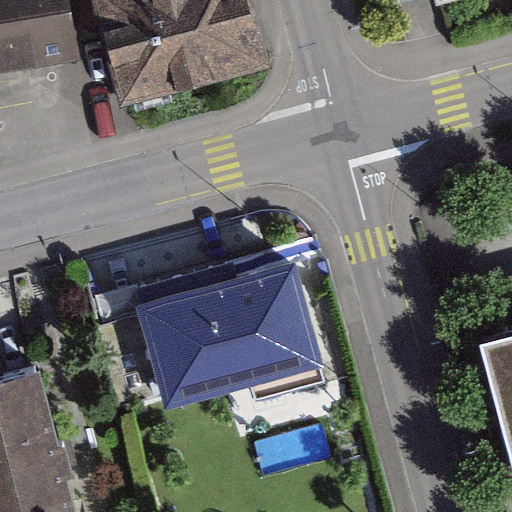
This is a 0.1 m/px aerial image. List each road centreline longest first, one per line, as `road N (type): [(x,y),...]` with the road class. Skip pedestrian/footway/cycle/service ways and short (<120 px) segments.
road 1 (residential): [(341,135),(441,511)]
road 2 (tertiary): [(0,223),(341,135)]
road 3 (tertiary): [(341,135),(511,90)]
road 4 (residential): [(305,0),(341,135)]
